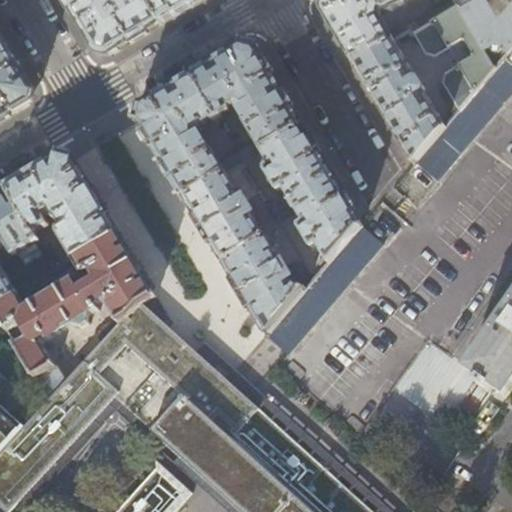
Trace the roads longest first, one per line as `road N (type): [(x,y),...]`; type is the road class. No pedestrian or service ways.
road 1 (residential): [(389,193),(272,2)]
road 2 (residential): [(86,107),(272,2)]
road 3 (residential): [(86,107),(21,0)]
